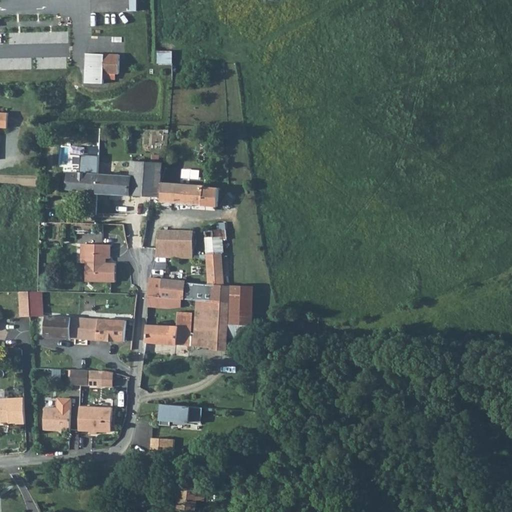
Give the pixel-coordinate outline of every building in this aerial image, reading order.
[(27,20),(26,72),(44,72),(44,20),(27,20)] [(119,73),(120,55),(105,54),(87,54),(86,83),(104,83),(104,79),(104,73),(116,73),(119,73)] [(0,127),(8,128),(9,113),(0,112),(0,127)] [(160,196),(162,162),(132,160),(131,175),(69,172),(68,189),(82,191),(84,192),(151,196),(160,196)] [(218,207),(219,188),(205,187),(205,186),(190,185),(172,183),(173,180),(167,179),(167,183),(163,183),(161,201),(203,204),(203,205),(218,207)] [(224,285),(221,230),(222,230),(222,226),(218,226),(218,230),(205,231),(209,283),(198,282),(198,283),(163,280),(164,279),(150,277),(149,296),(182,299),(197,300),(214,301),(217,285),(224,285)] [(194,235),(194,231),(159,230),(157,249),(155,257),(169,258),(182,258),(182,250),(194,250),(194,246),(193,246),(193,235),(194,235)] [(111,244),(87,244),(86,263),(86,281),(116,282),(116,263),(105,263),(105,258),(111,258),(111,244)] [(182,258),(193,258),(194,250),(182,250),(182,258)] [(150,277),(164,279),(169,258),(155,257),(150,277)] [(214,301),(230,301),(231,286),(224,285),(217,285),(214,301)] [(231,323),(253,324),(255,286),(231,286),(230,301),(229,323),(231,323)] [(31,316),(29,291),(20,291),(21,317),(31,316)] [(31,311),(39,312),(42,294),(34,293),(31,311)] [(181,307),(182,299),(149,296),(148,306),(169,308),(181,307)] [(212,348),(214,301),(197,300),(195,333),(191,333),(192,325),(192,312),(179,311),(178,326),(147,324),(146,342),(147,342),(190,346),(190,345),(194,345),(194,346),(212,348)] [(212,348),(228,349),(228,340),(228,338),(229,323),(230,301),(214,301),(212,348)] [(44,335),(70,337),(72,317),(45,315),(44,335)] [(125,341),(126,320),(72,317),(70,337),(125,341)] [(230,336),(252,337),(253,324),(231,323),(230,336)] [(62,381),(62,369),(54,369),(54,381),(62,381)] [(89,385),(89,370),(72,369),(72,381),(69,381),(69,384),(89,385)] [(104,385),(104,370),(89,370),(89,385),(104,385)] [(114,386),(114,372),(108,371),(104,370),(104,385),(114,386)] [(25,423),(24,397),(0,398),(0,421),(2,420),(9,420),(9,423),(16,422),(16,424),(25,423)] [(63,432),(70,432),(72,400),(59,400),(58,410),(45,409),(44,431),(54,431),(54,429),(61,430),(63,432)] [(203,407),(162,404),(160,424),(171,425),(171,420),(202,423),(203,407)] [(113,407),(80,406),(79,430),(91,430),(97,431),(112,431),(113,407)] [(168,438),(152,438),(150,456),(167,455),(168,438)] [(195,510),(199,483),(182,480),(178,508),(195,510)]
